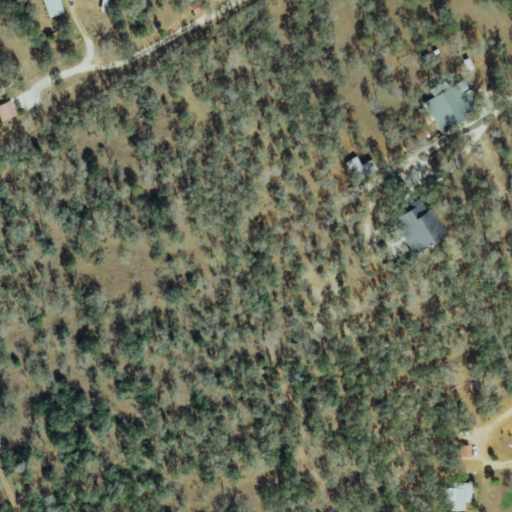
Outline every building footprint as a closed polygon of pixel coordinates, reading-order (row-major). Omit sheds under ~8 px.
[(39,0),(46,19),(62,14),(57,0),(39,0)] [(203,10),(198,0),(187,6),(192,15),(203,10)] [(467,120),(463,112),(470,109),(466,100),(470,99),(463,83),(423,100),(437,133),(467,120)] [(0,104),(0,122),(15,116),(9,101),(0,104)] [(342,163),(354,182),(375,169),(368,159),(358,165),(353,156),(342,163)] [(412,256),(443,237),(422,201),(390,220),(412,256)] [(469,458),(470,446),(456,446),(455,457),(469,458)] [(468,503),(468,483),(450,483),(449,488),(440,488),(440,510),(461,511),(461,502),(468,503)]
